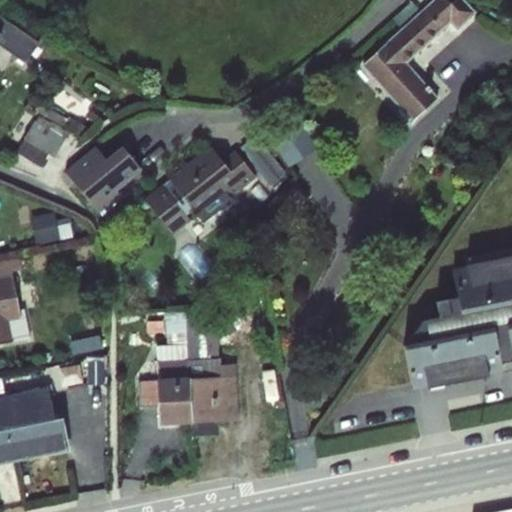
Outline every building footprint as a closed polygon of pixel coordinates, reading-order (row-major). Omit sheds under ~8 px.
[(430,0),(361,66),(411,122),(438,97),(407,62),(449,24),(457,31),(475,12),(464,0),(430,0)] [(0,15),(0,46),(24,63),(39,42),(0,15)] [(39,115),(17,150),(47,168),(68,134),(39,115)] [(244,143),(268,183),(287,172),(263,132),(244,143)] [(94,146),(64,173),(96,211),(142,170),(123,148),(108,160),(94,146)] [(143,199),(171,234),(187,221),(184,217),(192,210),(203,223),(231,200),(229,198),(255,177),(235,151),(222,161),(210,146),(143,199)] [(75,215),(57,216),(57,210),(35,211),(36,237),(76,236),(75,215)] [(407,383),(511,367),(511,248),(463,256),(466,275),(452,277),(454,294),(433,297),(436,315),(423,317),(426,337),(401,341),(407,383)] [(0,342),(30,336),(24,310),(18,310),(12,274),(12,272),(21,269),(18,258),(0,261),(0,342)] [(221,419),(241,418),(240,360),(223,360),(222,319),(171,320),(172,342),(156,342),(158,425),(221,423),(221,419)] [(0,390),(0,461),(69,448),(62,414),(54,416),(47,381),(0,390)]
